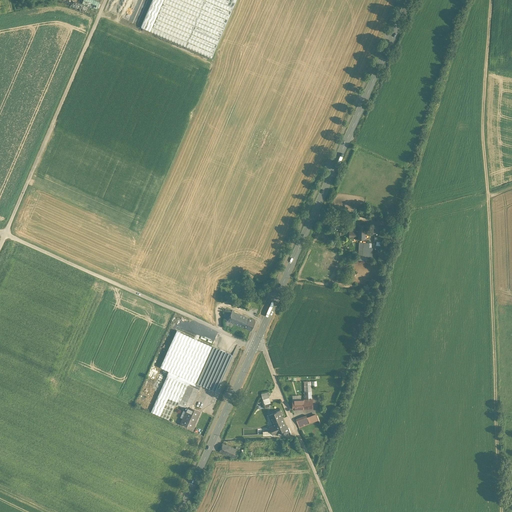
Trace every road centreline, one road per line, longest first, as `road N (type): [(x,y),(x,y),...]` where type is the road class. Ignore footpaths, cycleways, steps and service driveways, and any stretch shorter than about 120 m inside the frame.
road 1 (track): [(492,0),(483,124),(501,511)]
road 2 (primary): [(254,346),(409,0)]
road 3 (track): [(254,346),(0,232)]
road 4 (track): [(105,0),(0,246)]
road 5 (residential): [(331,511),(264,350),(254,346)]
road 6 (primary): [(180,511),(254,346)]
